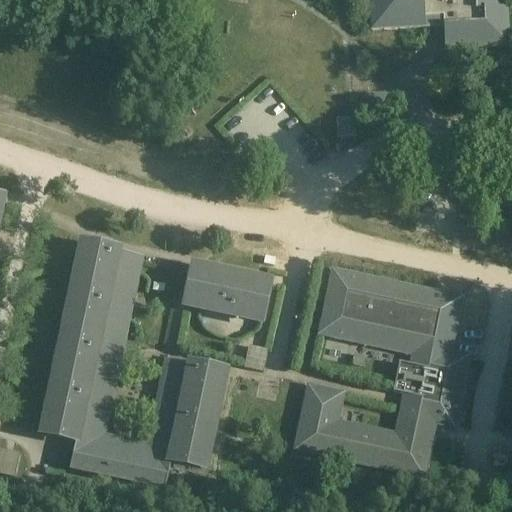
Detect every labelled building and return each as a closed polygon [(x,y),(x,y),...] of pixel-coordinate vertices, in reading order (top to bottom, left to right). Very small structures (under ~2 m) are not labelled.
[(414,0),(388,1),(388,0),(368,0),(370,25),(421,23),(420,0),(414,0)] [(476,5),(476,22),(440,22),(440,57),(459,57),(459,44),(507,44),(507,5),(476,5)] [(359,120),(336,121),(337,140),(360,139),(359,120)] [(479,216),(460,219),(462,239),(482,236),(479,216)] [(44,426),(44,432),(47,432),(46,436),(76,442),(72,458),(69,473),(165,494),(171,463),(201,469),(201,466),(205,466),(206,461),(223,384),(224,379),(220,378),(221,374),(195,369),(174,364),(155,458),(93,445),(133,258),(113,253),(87,247),(86,251),(82,250),(81,255),(44,426)] [(261,323),(269,287),(203,272),(195,309),(261,323)] [(310,391),(297,450),(422,477),(431,435),(434,419),(439,420),(438,424),(452,426),(466,360),(454,358),(454,361),(447,360),(459,302),(335,275),(322,335),(350,341),(352,331),(357,332),(355,341),(413,353),(410,368),(399,365),(395,385),(393,395),(404,397),(402,405),(400,412),(395,436),(338,424),(340,413),(334,412),(337,398),(338,397),(310,391)] [(249,348),(244,369),(263,373),(268,352),(249,348)]
